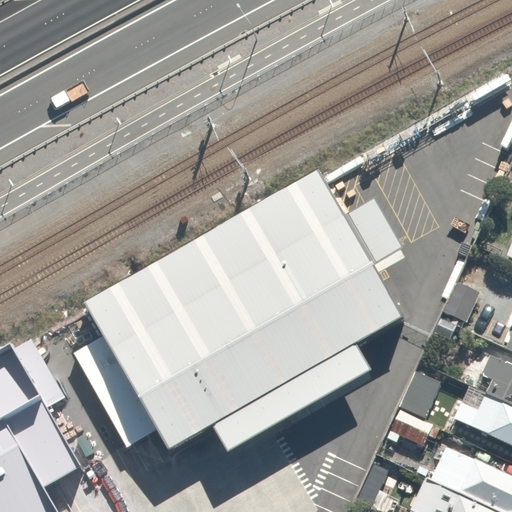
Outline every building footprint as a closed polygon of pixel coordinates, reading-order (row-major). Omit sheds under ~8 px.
[(321,179),(87,311),(103,339),(73,356),(126,450),(156,433),(170,457),(213,433),(227,458),(370,377),(355,351),(404,324),(372,270),(402,252),(374,204),(346,219),(321,179)] [(511,239),(508,237),(499,253),(511,259),(511,239)] [(476,297),(455,286),(441,312),(461,323),(476,297)] [(81,468),(14,354),(0,362),(0,511),(52,511),(41,491),(81,468)] [(511,367),(494,359),(477,393),(472,406),(455,398),(445,419),(511,450),(511,367)] [(441,388),(411,374),(388,421),(418,436),(441,388)] [(511,511),(511,478),(440,444),(422,482),(416,479),(403,508),(412,511),(511,511)]
